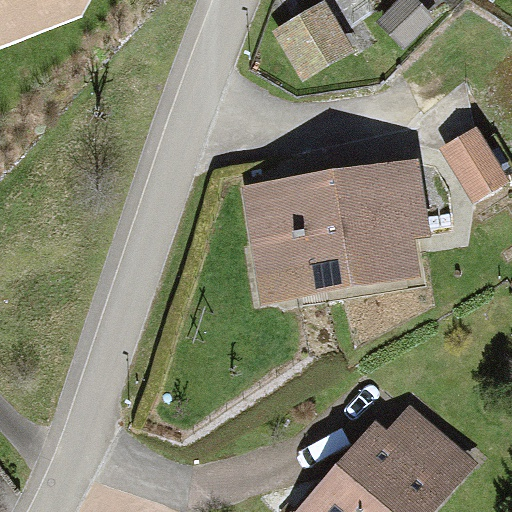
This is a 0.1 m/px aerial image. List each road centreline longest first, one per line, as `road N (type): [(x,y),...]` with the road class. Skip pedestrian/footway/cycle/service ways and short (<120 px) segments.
road 1 (residential): [(238,0),(83,446)]
road 2 (unclassified): [(351,423),(276,467),(210,485),(176,482),(83,446)]
